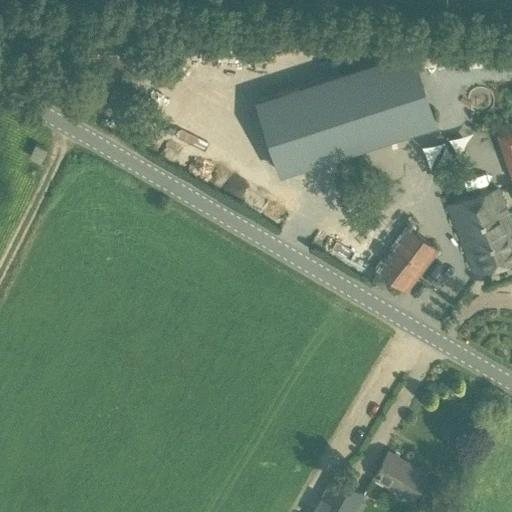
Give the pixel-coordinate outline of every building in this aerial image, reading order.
[(401,51),(246,105),(268,171),(424,116),(401,51)] [(511,121),(495,127),(511,179),(511,121)] [(413,191),(438,138),(424,131),(398,185),(413,191)] [(46,148),(36,143),(29,155),(40,161),(46,148)] [(511,259),(511,219),(500,187),(448,203),(468,258),(475,272),(511,259)] [(435,246),(411,228),(378,270),(402,289),(435,246)] [(425,296),(434,302),(445,288),(436,281),(425,296)] [(389,450),(373,477),(412,500),(427,472),(389,450)] [(359,511),(365,503),(361,500),(365,493),(333,474),(310,511),(359,511)]
